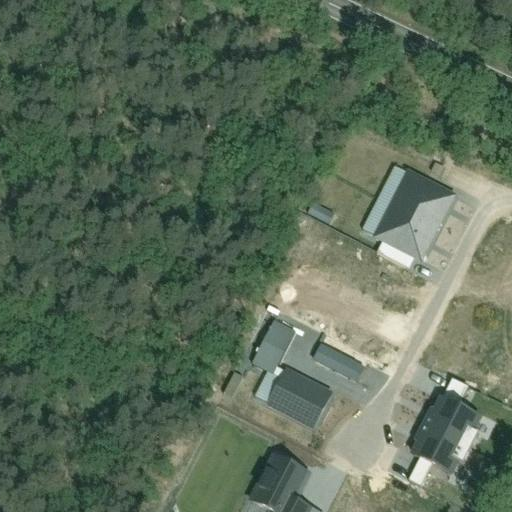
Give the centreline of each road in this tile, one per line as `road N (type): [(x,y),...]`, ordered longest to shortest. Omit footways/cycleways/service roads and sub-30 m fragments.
road 1 (residential): [(511,202),(500,200),(484,217),(355,458)]
road 2 (secondary): [(511,93),(316,0)]
